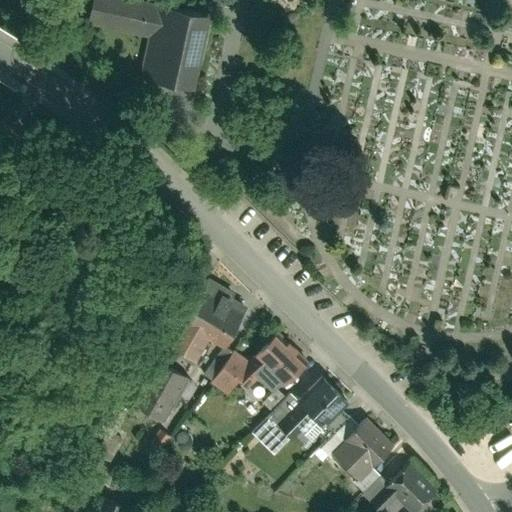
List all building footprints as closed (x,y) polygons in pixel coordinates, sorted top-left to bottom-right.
[(203,7),(169,0),(101,0),(98,17),(152,29),(143,70),(169,75),(189,79),(203,7)] [(232,315),(210,300),(183,342),(208,358),(217,343),(226,349),(242,324),(231,317),(232,315)] [(255,352),(283,383),(307,361),(278,330),(255,352)] [(205,363),(179,346),(157,381),(183,397),(205,363)] [(298,404),(321,427),(347,400),(324,377),(298,404)] [(333,456),(357,481),(393,446),(368,421),(333,456)] [(415,511),(437,488),(407,461),(370,503),(380,511),(388,511),(399,500),(412,511),(415,511)] [(126,511),(128,507),(99,497),(94,511),(126,511)]
